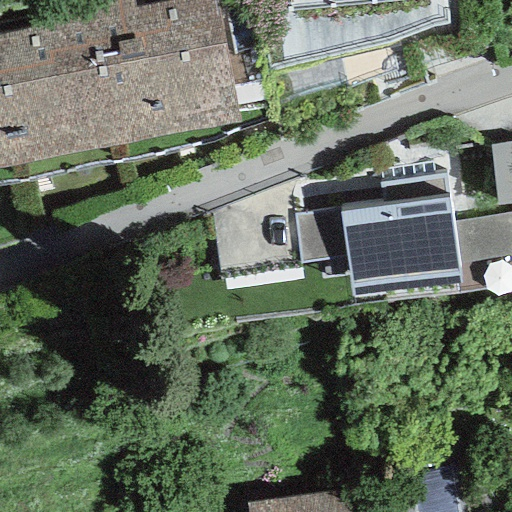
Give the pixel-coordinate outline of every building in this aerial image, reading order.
[(0,169),(242,123),(217,0),(192,0),(138,11),(135,0),(38,0),(45,30),(0,38),(0,169)] [(511,142),(489,145),(496,206),(511,204),(511,142)] [(445,175),(379,184),(383,208),(339,214),(338,207),(293,214),(299,263),(346,257),(353,308),(461,293),(445,175)] [(416,481),(417,511),(457,511),(455,479),(416,481)] [(247,506),(248,511),(350,511),(347,490),(247,506)]
